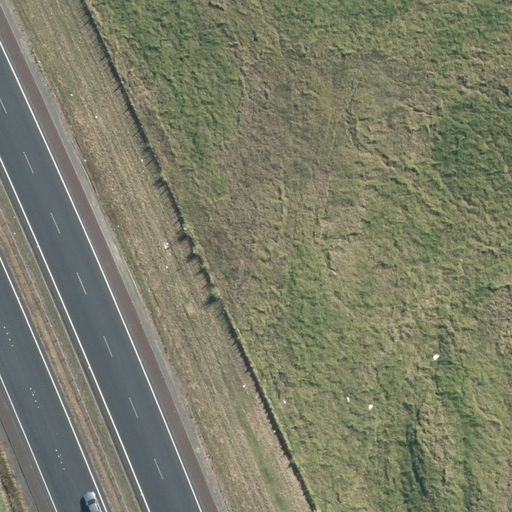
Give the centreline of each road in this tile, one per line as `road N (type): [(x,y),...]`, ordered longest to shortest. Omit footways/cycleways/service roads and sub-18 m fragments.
road 1 (motorway): [(0,121),(161,511)]
road 2 (motorway): [(72,511),(0,342)]
